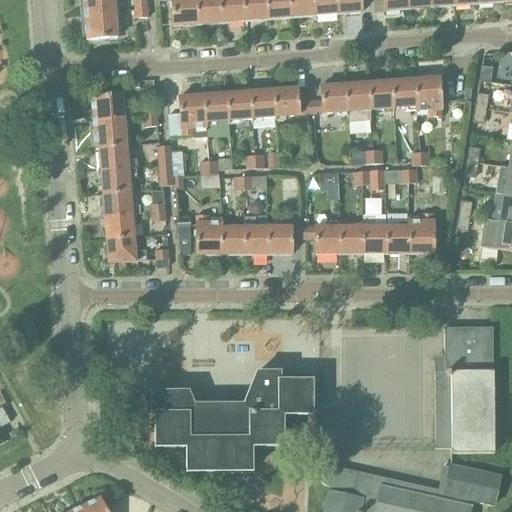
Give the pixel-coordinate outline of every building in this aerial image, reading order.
[(82,0),(83,14),(114,11),(113,0),(82,0)] [(133,1),(134,10),(147,9),(146,0),(133,1)] [(170,0),(173,27),(198,25),(195,0),(170,0)] [(195,0),(198,25),(221,24),(218,0),(195,0)] [(218,0),(221,24),(244,22),(242,0),(218,0)] [(265,0),(242,0),(244,22),(267,20),(265,0)] [(265,0),(267,20),(290,18),(288,0),(265,0)] [(312,0),(288,0),(290,18),(313,17),(312,0)] [(312,0),(313,17),(336,15),(335,0),(312,0)] [(335,0),(336,15),(360,13),(359,0),(335,0)] [(383,0),(384,11),(408,10),(407,0),(383,0)] [(430,0),(407,0),(408,10),(431,8),(430,0)] [(148,17),(147,9),(134,10),(135,19),(148,17)] [(114,11),(83,14),(86,41),(116,38),(114,11)] [(481,67),(479,84),(490,85),(492,69),(481,67)] [(439,78),(414,80),(416,107),(416,112),(431,111),(431,118),(442,117),(439,78)] [(414,80),(390,82),(393,109),(416,107),(414,80)] [(367,84),(369,111),(393,109),(390,82),(367,84)] [(367,84),(343,85),(345,113),(346,123),(370,121),(369,111),(367,84)] [(322,102),(313,102),(314,115),(345,113),(343,85),(321,87),(322,102)] [(297,89),(273,91),(275,118),(308,115),(307,103),(298,103),(297,89)] [(273,91),(249,92),(251,120),(275,118),(273,91)] [(226,94),(228,122),(251,120),(249,92),(226,94)] [(90,97),(92,124),(124,122),(121,94),(90,97)] [(226,94),(204,96),(206,123),(228,122),(226,94)] [(477,95),(475,110),(485,111),(488,96),(477,95)] [(206,128),(206,123),(204,96),(179,98),(180,115),(169,116),(170,138),(192,136),(191,129),(206,128)] [(142,110),(143,120),(156,119),(155,109),(142,110)] [(475,110),(472,124),(483,126),(485,111),(475,110)] [(157,127),(156,119),(143,120),(144,128),(157,127)] [(92,124),(94,147),(126,145),(124,122),(92,124)] [(98,150),(99,171),(135,168),(135,161),(127,162),(126,145),(94,147),(95,151),(98,150)] [(156,149),(158,169),(171,168),(169,148),(156,149)] [(469,148),(466,163),(477,165),(480,150),(469,148)] [(372,154),(372,166),(382,166),(381,153),(372,154)] [(363,167),(372,166),(372,154),(362,154),(363,167)] [(410,169),(419,169),(419,156),(410,156),(410,169)] [(419,156),(419,169),(428,169),(428,156),(419,156)] [(245,172),(254,171),(253,158),(244,158),(245,172)] [(253,158),(254,171),(263,171),(263,158),(253,158)] [(466,163),(464,178),(475,180),(477,165),(466,163)] [(199,178),(208,177),(208,164),(199,164),(199,178)] [(208,164),(208,177),(217,177),(216,164),(208,164)] [(101,194),(129,192),(128,180),(136,180),(135,168),(99,171),(101,194)] [(158,169),(159,189),(172,188),(172,180),(171,168),(158,169)] [(433,168),(433,193),(446,193),(445,168),(433,168)] [(399,186),(408,186),(407,172),(383,173),(384,187),(399,186)] [(407,172),(408,186),(416,185),(416,172),(407,172)] [(371,193),(384,192),(384,187),(383,173),(370,174),(371,187),(371,193)] [(352,187),(361,187),(361,174),(352,175),(352,187)] [(370,174),(361,174),(361,187),(371,187),(370,174)] [(337,189),(336,175),(318,175),(319,186),(324,189),(337,189)] [(182,179),(172,180),(172,188),(173,191),(183,191),(182,179)] [(235,193),(243,192),(243,179),(234,179),(235,193)] [(243,179),(243,192),(252,192),(251,179),(243,179)] [(131,207),(129,192),(101,194),(103,218),(139,215),(138,207),(131,207)] [(162,193),(150,194),(151,207),(163,206),(164,206),(163,193),(162,193)] [(511,224),(511,196),(505,196),(493,194),(491,206),(503,208),(500,223),(511,224)] [(460,202),(458,217),(469,219),(471,204),(460,202)] [(141,216),(151,216),(164,215),(164,206),(163,206),(151,207),(141,208),(141,216)] [(105,241),(133,239),(132,226),(135,225),(134,216),(139,216),(139,215),(103,218),(105,241)] [(165,223),(164,215),(151,216),(152,224),(165,223)] [(408,222),(408,227),(409,254),(433,254),(433,215),(422,215),(423,222),(408,222)] [(221,255),(221,228),(221,223),(206,223),(206,216),(196,216),(196,255),(221,255)] [(458,217),(456,232),(466,234),(469,219),(458,217)] [(243,218),(243,228),(243,255),(267,255),(267,228),(255,228),(255,218),(243,218)] [(479,248),(496,250),(511,252),(511,224),(500,223),(483,220),(479,248)] [(267,228),(267,255),(291,255),(291,240),(300,240),(300,227),(267,228)] [(338,227),(306,227),(306,240),(315,240),(315,255),(338,255),(338,227)] [(361,227),(338,227),(338,255),(361,254),(361,227)] [(385,227),(361,227),(361,254),(385,254),(385,227)] [(408,227),(385,227),(385,254),(409,254),(408,227)] [(221,228),(221,255),(222,255),(243,255),(243,228),(221,228)] [(179,257),(189,257),(189,234),(177,234),(179,257)] [(134,252),(133,239),(105,241),(107,264),(146,261),(145,251),(134,252)] [(155,252),(156,268),(169,267),(167,251),(155,252)] [(442,374),(433,374),(433,451),(449,451),(449,456),(492,456),(492,375),(490,374),(490,331),(442,331),(442,374)] [(311,419),(311,383),(309,383),(309,377),(280,377),(279,375),(254,375),(242,403),(242,408),(204,408),(204,402),(192,402),(192,408),(189,409),(189,404),(185,396),(149,396),(149,419),(152,419),(152,449),(184,449),(184,474),(248,474),(248,449),(279,449),(279,420),(311,419)] [(5,417),(0,419),(0,446),(1,446),(0,444),(0,428),(9,424),(5,417)] [(435,493),(328,470),(327,470),(325,470),(324,470),(323,470),(322,471),(321,471),(320,472),(319,473),(318,475),(318,476),(317,477),(317,479),(317,480),(318,481),(318,483),(320,485),(321,486),(323,487),(324,487),(328,488),(322,511),(467,511),(468,510),(464,509),(465,503),(491,509),(497,479),(448,468),(447,470),(441,469),(435,493)] [(76,511),(103,511),(98,500),(76,511)]
